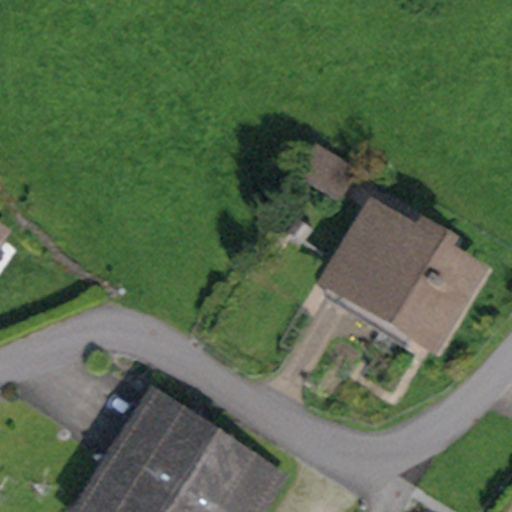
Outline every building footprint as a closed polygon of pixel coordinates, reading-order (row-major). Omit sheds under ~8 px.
[(318,154),(302,180),(336,201),(352,175),(318,154)] [(429,341),(438,338),(473,278),(471,273),(442,255),(445,247),(442,240),(428,234),(419,242),(372,214),(340,268),(343,270),(366,284),(360,295),(363,302),(417,334),(429,341)] [(407,351),(417,334),(363,302),(360,295),(366,284),(343,270),(335,285),(331,283),(324,298),(327,304),(407,351)] [(93,511),(158,412),(143,402),(72,511),(93,511)] [(246,511),(266,481),(158,412),(93,511),(246,511)]
